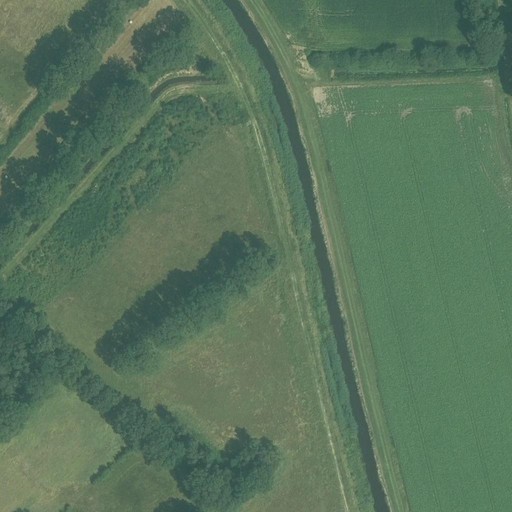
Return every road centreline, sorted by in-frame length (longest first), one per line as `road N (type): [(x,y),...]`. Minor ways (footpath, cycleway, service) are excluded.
road 1 (track): [(190,0),(223,44),(270,154),(352,511)]
road 2 (track): [(244,0),(299,96),(317,152),(403,511)]
road 3 (track): [(246,91),(165,95),(0,275)]
